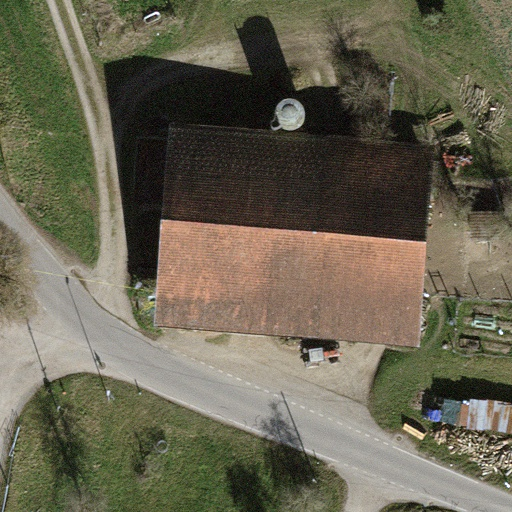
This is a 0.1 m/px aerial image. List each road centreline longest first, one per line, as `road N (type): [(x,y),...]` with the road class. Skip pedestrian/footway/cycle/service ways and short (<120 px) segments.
road 1 (unclassified): [(511,506),(206,392),(131,355),(72,312),(0,223)]
road 2 (track): [(72,312),(103,282),(109,159),(61,0)]
